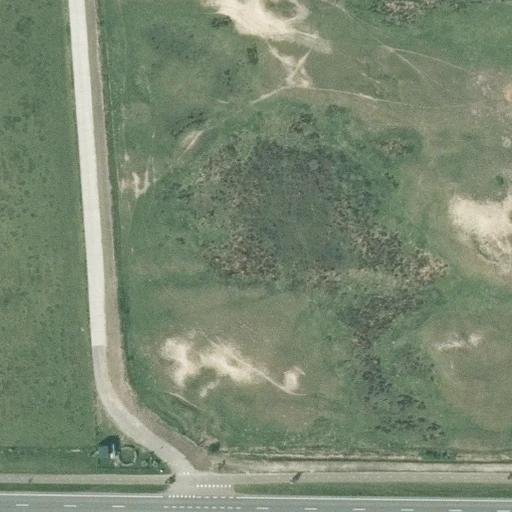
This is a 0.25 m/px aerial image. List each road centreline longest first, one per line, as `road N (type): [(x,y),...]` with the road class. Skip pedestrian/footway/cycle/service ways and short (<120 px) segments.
road 1 (unclassified): [(196,509),(191,479),(132,429),(103,391),(80,0)]
road 2 (secondary): [(196,509),(414,511)]
road 3 (secondary): [(0,506),(196,509)]
